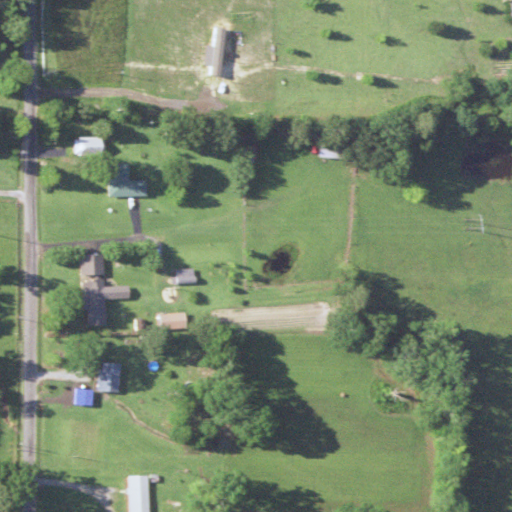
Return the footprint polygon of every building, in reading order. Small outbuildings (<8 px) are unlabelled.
[(71,156),(98,156),(98,136),(71,136),(71,156)] [(339,142),(314,140),(312,157),(337,159),(339,142)] [(103,196),(140,196),(140,179),(123,179),(123,163),(103,163),(103,196)] [(219,275),(172,275),(172,283),(219,283),(219,275)] [(82,326),(102,326),(101,279),(81,279),(82,326)] [(178,329),(178,313),(153,313),(153,329),(178,329)] [(92,391),(113,391),(114,363),(93,362),(92,391)] [(142,511),(142,475),(122,475),(122,511),(142,511)]
